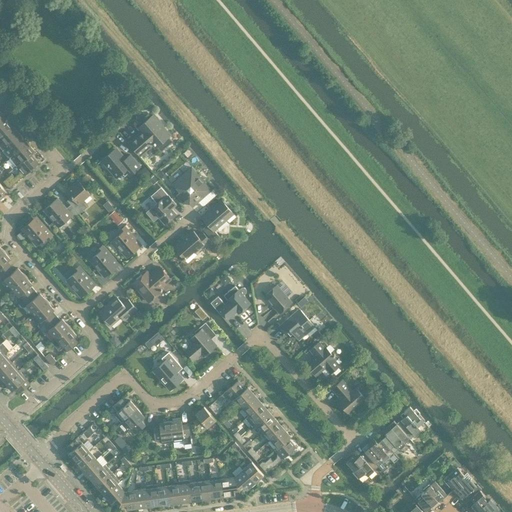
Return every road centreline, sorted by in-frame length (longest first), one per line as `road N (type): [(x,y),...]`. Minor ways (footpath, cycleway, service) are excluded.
road 1 (residential): [(237,352),(172,402),(155,402),(127,375),(118,377),(65,425),(42,463)]
road 2 (residential): [(75,313),(9,237),(11,216),(64,171)]
road 3 (residential): [(352,440),(260,334),(246,345)]
road 4 (residential): [(75,313),(192,209)]
road 5 (residential): [(6,421),(87,354),(93,333),(75,313)]
